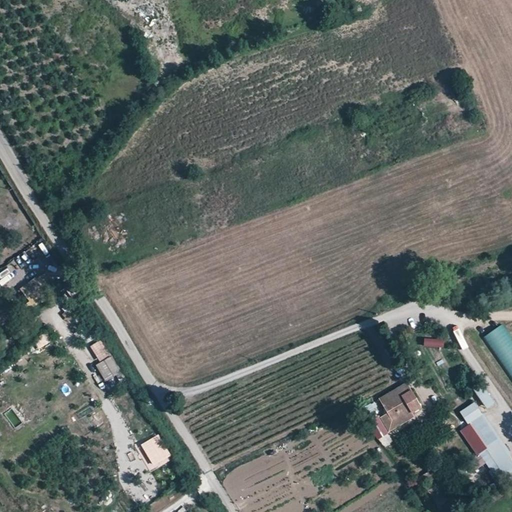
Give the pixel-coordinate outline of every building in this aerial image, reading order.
[(356,13),(361,10),(359,4),(353,6),(356,13)] [(41,284),(47,292),(55,286),(49,278),(41,284)] [(511,336),(504,324),(484,336),(511,378),(511,336)] [(99,361),(111,355),(103,339),(91,345),(99,361)] [(96,365),(106,381),(122,372),(113,355),(96,365)] [(412,413),(422,407),(413,392),(406,381),(377,400),(379,405),(385,414),(379,418),(388,432),(408,420),(403,413),(410,409),(412,413)] [(489,411),(498,406),(483,382),(474,388),(489,411)] [(511,457),(478,401),(460,411),(469,425),(463,429),(499,487),(511,479),(511,457)] [(359,413),(364,421),(372,416),(368,408),(359,413)] [(159,434),(141,444),(153,466),(171,456),(159,434)] [(436,465),(422,475),(432,489),(446,480),(436,465)] [(444,511),(453,511),(464,498),(451,488),(438,507),(444,511)]
